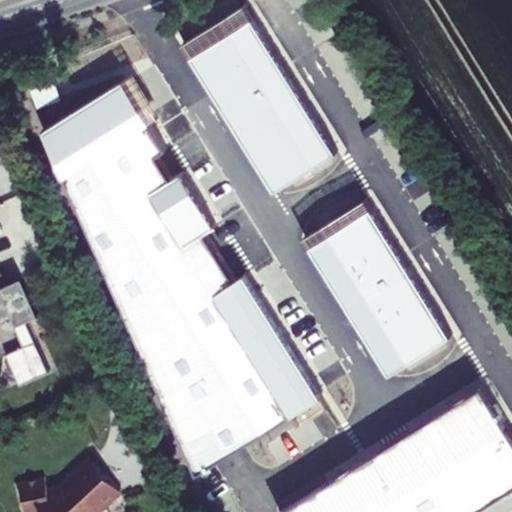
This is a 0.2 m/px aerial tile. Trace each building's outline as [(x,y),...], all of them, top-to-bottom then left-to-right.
[(255,19),(195,56),(275,186),(336,149),(255,19)] [(126,79),(47,128),(200,473),(324,396),(247,273),(238,279),(208,231),(218,224),(184,171),(174,177),(159,153),(169,147),(126,79)] [(371,208),(313,244),(391,370),(449,334),(371,208)] [(0,268),(0,333),(7,330),(15,350),(8,353),(21,383),(51,369),(29,320),(40,315),(29,292),(13,299),(0,268)] [(511,431),(483,386),(282,511),(467,511),(511,484),(511,431)] [(41,511),(43,511),(42,511),(102,511),(115,500),(113,497),(121,489),(91,457),(70,478),(72,481),(64,488),(49,491),(46,478),(20,483),(26,511),(41,511)]
